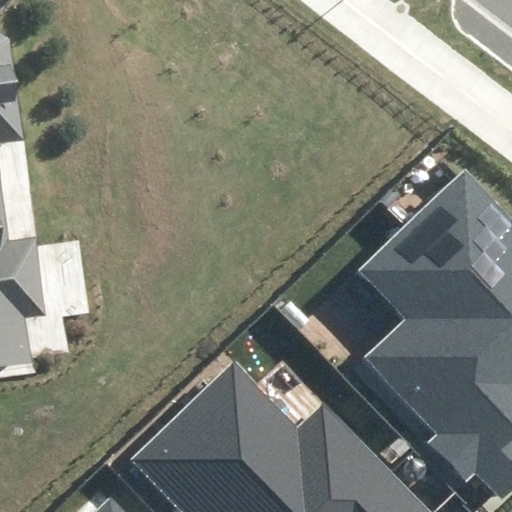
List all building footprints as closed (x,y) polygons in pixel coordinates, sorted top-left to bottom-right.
[(0,381),(28,378),(22,325),(39,323),(29,239),(3,243),(0,217),(0,145),(14,144),(1,44),(0,43),(0,381)] [(390,237),(511,357),(511,198),(471,157),(390,237)] [(511,357),(390,237),(354,272),(399,317),(360,356),(437,433),(429,441),(467,479),(474,471),(507,504),(511,498),(511,357)] [(304,422),(237,355),(130,462),(179,511),(430,511),(323,404),(304,422)] [(404,472),(406,475),(408,477),(412,479),(415,479),(418,477),(421,475),(423,472),(423,469),(423,466),(422,463),(419,460),(416,459),(413,459),(410,459),(407,461),(405,463),(404,466),(403,469),(404,472)] [(130,511),(106,488),(82,511),(130,511)]
